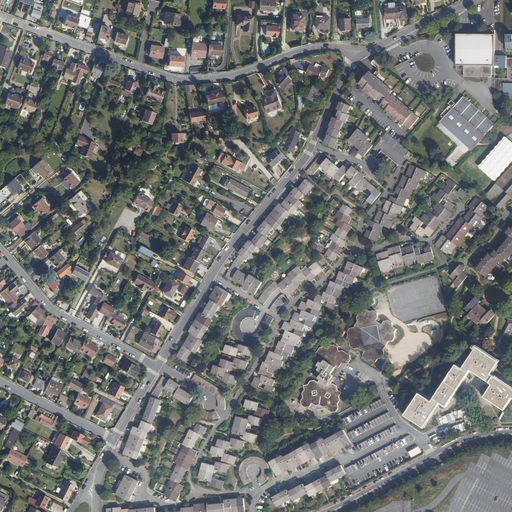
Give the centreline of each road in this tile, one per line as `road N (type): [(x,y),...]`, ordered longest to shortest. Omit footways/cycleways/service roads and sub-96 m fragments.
road 1 (tertiary): [(210,274),(304,160),(360,54)]
road 2 (residential): [(360,54),(315,47),(240,74),(186,79),(138,66)]
road 3 (residential): [(156,366),(52,309),(0,247)]
road 4 (residential): [(260,491),(407,430)]
road 5 (residential): [(138,66),(0,16)]
road 6 (residential): [(0,381),(113,439)]
road 7 (tertiary): [(360,54),(473,0)]
